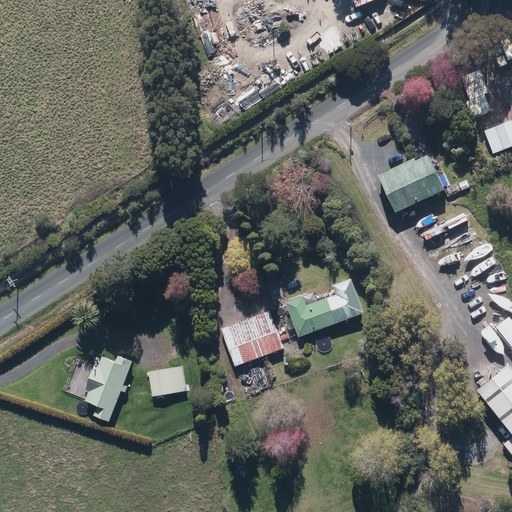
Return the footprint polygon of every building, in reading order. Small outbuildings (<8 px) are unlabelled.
[(266,0),(270,14),(286,10),(286,7),(290,6),(288,0),(266,0)] [(511,120),(485,131),(494,153),(511,145),(511,120)] [(380,174),(398,211),(445,188),(429,154),(417,160),(415,157),(380,174)] [(286,302),(299,336),(365,312),(352,277),(334,285),(337,293),(307,305),(303,295),(286,302)] [(222,328),(236,365),(284,347),(270,310),(222,328)] [(495,364),(503,357),(507,362),(511,356),(511,349),(488,324),(479,332),(475,327),(468,334),(495,364)] [(95,414),(110,420),(122,389),(126,391),(128,386),(124,384),(133,361),(119,356),(117,361),(103,356),(99,366),(96,364),(86,389),(90,391),(87,399),(99,403),(95,414)] [(511,436),(508,440),(511,445),(511,361),(504,368),(501,365),(489,375),(491,378),(481,386),(511,423),(511,436)] [(150,371),(153,395),(187,390),(184,366),(150,371)]
